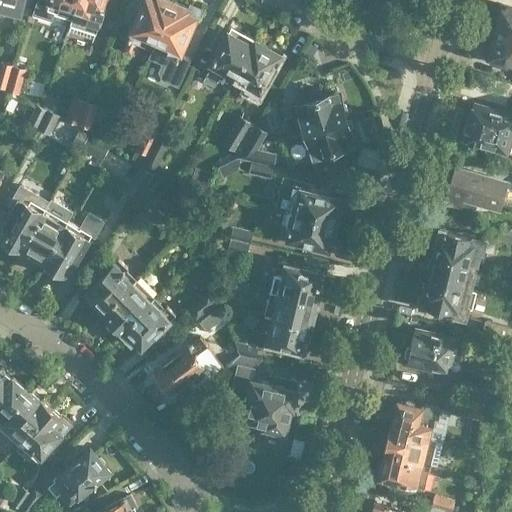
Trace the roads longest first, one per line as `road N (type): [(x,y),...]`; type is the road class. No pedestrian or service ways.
road 1 (residential): [(317,511),(432,60)]
road 2 (residential): [(197,511),(151,436),(109,388),(71,351),(0,305)]
road 3 (residential): [(432,60),(352,36),(289,0)]
